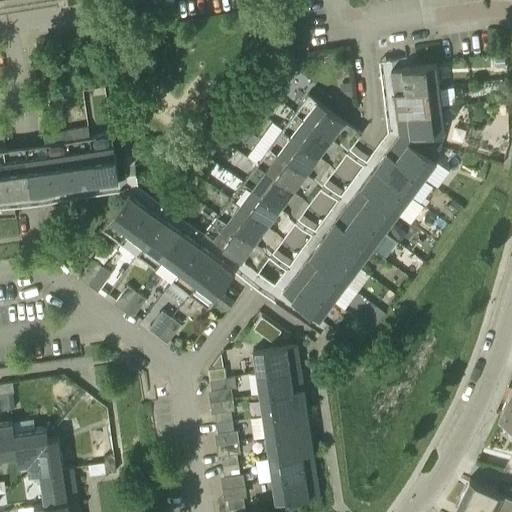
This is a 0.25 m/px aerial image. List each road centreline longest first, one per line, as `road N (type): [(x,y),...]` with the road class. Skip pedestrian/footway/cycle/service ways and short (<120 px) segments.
road 1 (residential): [(178,364),(195,361),(217,329),(228,328),(374,128),(361,29)]
road 2 (residential): [(178,364),(51,278),(23,144)]
road 3 (residential): [(131,0),(132,8),(6,27),(23,144)]
road 4 (residential): [(408,511),(461,437),(511,307)]
road 5 (residential): [(511,12),(361,29)]
road 6 (residential): [(201,511),(178,364)]
